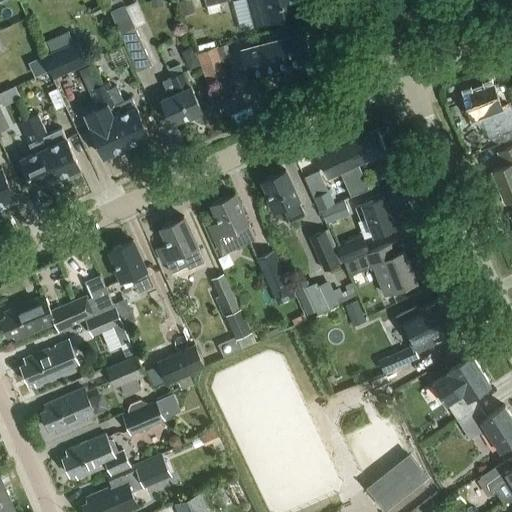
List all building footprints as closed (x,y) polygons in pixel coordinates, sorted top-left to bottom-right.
[(191,0),(187,0),(180,2),(184,15),(195,12),(191,0)] [(251,0),(253,8),(257,24),(273,20),(273,21),(301,14),(296,0),(295,0),(294,0),(251,0)] [(111,10),(138,70),(152,64),(126,4),(111,10)] [(69,31),(44,42),(48,53),(45,54),(55,77),(89,62),(79,39),(74,42),(69,31)] [(273,42),(245,49),(250,73),(279,66),(280,68),(294,65),(294,62),(312,57),(305,33),(273,41),(273,42)] [(219,44),(198,52),(209,81),(230,74),(219,44)] [(183,73),(170,79),(163,82),(169,97),(161,100),(172,123),(188,116),(189,118),(203,112),(192,87),(190,87),(183,73)] [(100,86),(127,147),(151,137),(138,107),(137,107),(133,97),(119,103),(109,82),(100,86)] [(487,125),(491,138),(499,135),(501,142),(511,138),(511,117),(511,116),(504,119),(498,103),(502,101),(495,82),(465,94),(473,117),(486,112),(491,124),(487,125)] [(91,90),(100,109),(86,115),(105,157),(127,147),(100,86),(91,90)] [(0,103),(0,130),(10,126),(0,103)] [(40,113),(31,117),(58,178),(68,174),(70,178),(83,172),(68,138),(64,128),(51,134),(49,135),(40,113)] [(36,153),(22,159),(30,177),(36,188),(58,178),(31,117),(22,122),(36,153)] [(360,134),(349,139),(350,141),(359,162),(388,149),(379,128),(361,136),(360,134)] [(331,149),(320,154),(330,175),(341,170),(352,196),(371,188),(368,181),(359,162),(350,141),(349,139),(331,147),(331,149)] [(511,146),(501,151),(506,163),(495,168),(498,177),(508,199),(511,197),(511,146)] [(377,176),(368,181),(371,188),(371,189),(381,184),(379,181),(397,173),(392,161),(374,170),(377,176)] [(0,204),(16,197),(7,177),(3,167),(0,168),(0,204)] [(335,201),(320,168),(305,175),(320,208),(335,201)] [(288,170),(271,177),(265,180),(272,195),(270,196),(276,211),(286,206),(293,220),(306,214),(300,200),(301,200),(288,170)] [(402,186),(371,198),(373,201),(358,208),(363,219),(369,217),(376,235),(397,227),(389,204),(407,197),(402,186)] [(237,192),(213,203),(221,220),(210,224),(223,253),(257,238),(237,192)] [(336,203),(323,209),(328,221),(350,212),(344,199),(336,203)] [(186,215),(162,226),(164,229),(161,230),(167,244),(158,248),(164,261),(167,259),(173,272),(189,265),(190,268),(206,261),(186,215)] [(324,269),(343,260),(329,228),(310,237),(324,269)] [(366,236),(341,245),(346,259),(371,249),(366,236)] [(138,289),(152,283),(146,269),(148,268),(134,238),(111,248),(118,264),(116,265),(122,279),(132,275),(138,289)] [(365,254),(346,262),(351,275),(370,267),(374,265),(386,294),(418,280),(406,249),(396,253),(392,243),(365,254)] [(276,249),(258,258),(280,305),(298,296),(276,249)] [(258,343),(225,273),(213,279),(221,295),(217,297),(236,336),(219,344),(226,358),(258,343)] [(308,277),(294,284),(309,314),(318,310),(319,314),(341,303),(335,290),(330,281),(320,286),(318,282),(312,285),(308,277)] [(8,316),(2,318),(10,337),(15,334),(17,339),(56,322),(60,330),(87,318),(88,319),(97,314),(116,306),(110,290),(90,298),(89,296),(88,295),(53,310),(46,294),(6,311),(8,316)] [(417,302),(396,313),(413,345),(415,344),(418,351),(437,340),(436,338),(460,326),(446,296),(420,309),(417,302)] [(356,300),(346,304),(355,325),(365,321),(356,300)] [(97,314),(88,319),(95,334),(114,326),(122,344),(131,340),(116,306),(97,314)] [(133,310),(122,314),(126,322),(136,317),(133,310)] [(305,313),(293,318),(296,323),(308,318),(305,313)] [(83,367),(71,340),(27,358),(29,363),(23,365),(31,382),(37,380),(39,385),(83,367)] [(196,343),(158,361),(168,383),(206,366),(196,343)] [(418,351),(415,344),(379,359),(385,372),(420,357),(418,351)] [(461,420),(484,405),(477,394),(493,383),(473,354),(449,371),(462,390),(449,402),(461,420)] [(137,355),(108,367),(116,387),(145,374),(137,355)] [(58,431),(97,414),(85,386),(46,402),(48,407),(42,410),(50,429),(56,426),(58,431)] [(124,414),(132,433),(175,414),(167,396),(158,400),(157,399),(150,402),(141,398),(130,403),(129,411),(124,414)] [(491,416),(484,405),(461,420),(473,437),(490,429),(503,449),(511,443),(511,411),(508,405),(491,416)] [(217,428),(202,434),(206,442),(212,439),(217,451),(225,448),(220,436),(217,428)] [(69,453),(64,455),(72,475),(78,472),(79,476),(109,464),(112,472),(131,464),(124,448),(115,452),(106,431),(67,448),(69,453)] [(390,457),(403,449),(393,433),(380,440),(390,457)] [(172,436),(170,440),(172,443),(176,445),(180,443),(181,439),(179,435),(175,434),(172,436)] [(161,452),(135,463),(145,484),(146,486),(171,475),(161,452)] [(413,457),(373,489),(390,511),(430,478),(413,457)] [(511,462),(510,459),(484,475),(496,493),(501,489),(509,501),(511,498),(511,462)] [(89,500),(84,502),(88,511),(123,511),(138,506),(131,489),(145,484),(135,463),(131,464),(112,472),(107,475),(111,485),(88,495),(89,500)] [(3,477),(0,478),(0,509),(15,503),(3,477)] [(209,511),(201,493),(177,503),(180,511),(209,511)] [(18,511),(15,503),(0,509),(0,511),(18,511)]
